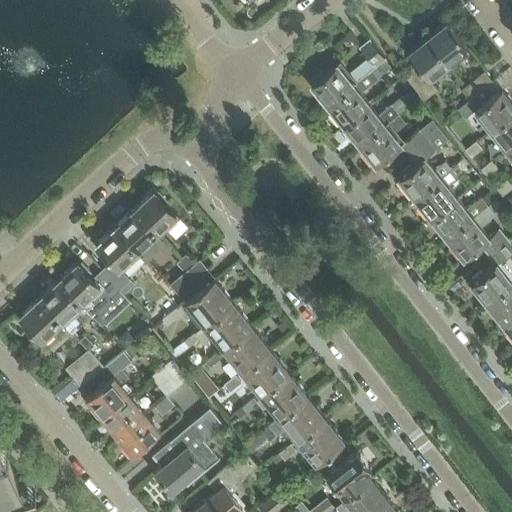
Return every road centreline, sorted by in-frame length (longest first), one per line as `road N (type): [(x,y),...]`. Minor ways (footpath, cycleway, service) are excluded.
road 1 (residential): [(179,136),(472,511)]
road 2 (residential): [(511,418),(233,76)]
road 3 (residential): [(0,276),(135,148),(179,136)]
road 4 (residential): [(124,511),(0,362)]
road 5 (residential): [(233,76),(328,0)]
